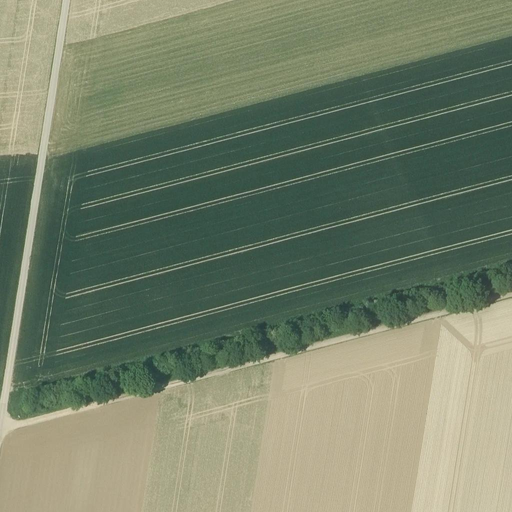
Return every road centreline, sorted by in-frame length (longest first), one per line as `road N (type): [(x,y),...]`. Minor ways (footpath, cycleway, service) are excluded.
road 1 (track): [(0,429),(511,293)]
road 2 (track): [(65,0),(0,429)]
